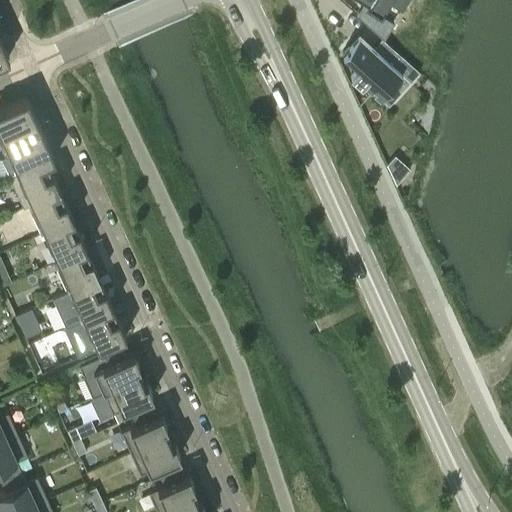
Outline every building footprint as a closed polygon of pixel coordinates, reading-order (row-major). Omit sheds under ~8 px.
[(365,0),(364,2),(380,13),(388,1),(402,9),(407,0),(365,0)] [(358,33),(342,51),(357,64),(351,71),(361,80),(379,97),(401,72),(410,80),(410,81),(419,70),(381,37),(373,46),(358,33)] [(0,60),(9,57),(0,37),(0,60)] [(0,108),(0,133),(36,117),(27,97),(0,108)] [(45,137),(36,117),(0,133),(0,143),(6,155),(10,153),(45,137)] [(6,155),(0,157),(0,180),(9,176),(18,172),(19,173),(45,161),(45,162),(54,157),(45,137),(10,153),(6,155)] [(410,168),(395,154),(386,163),(396,183),(410,168)] [(23,206),(28,204),(58,190),(58,191),(60,190),(52,171),(50,172),(45,162),(45,161),(19,173),(18,172),(9,176),(23,206)] [(41,233),(45,231),(71,219),(71,220),(73,219),(65,200),(63,201),(58,191),(58,190),(28,204),(41,233)] [(45,231),(58,259),(58,260),(84,248),(84,249),(86,248),(78,229),(76,230),(71,220),(71,219),(45,231)] [(89,259),(84,249),(84,248),(58,260),(58,259),(53,261),(67,290),(97,277),(97,278),(99,277),(91,258),(89,259)] [(67,290),(52,297),(65,326),(80,319),(110,306),(111,307),(113,306),(104,287),(102,288),(97,278),(97,277),(67,290)] [(33,305),(16,311),(25,332),(41,325),(33,305)] [(80,319),(65,326),(78,356),(93,349),(126,334),(117,316),(115,317),(111,307),(110,306),(80,319)] [(140,375),(136,366),(139,365),(133,352),(108,363),(103,353),(79,365),(83,374),(82,375),(92,397),(103,392),(103,391),(140,375)] [(92,397),(90,398),(99,418),(112,412),(113,412),(127,406),(128,405),(149,396),(152,394),(147,381),(143,383),(140,375),(103,391),(103,392),(92,397)] [(61,395),(53,399),(58,411),(67,407),(61,395)] [(0,440),(17,433),(7,411),(0,414),(0,440)] [(131,453),(167,435),(163,427),(167,425),(161,414),(122,434),(131,453)] [(91,418),(75,425),(80,437),(97,429),(91,418)] [(72,441),(80,437),(75,425),(67,429),(72,441)] [(0,478),(0,479),(21,470),(16,459),(27,454),(17,433),(0,440),(0,478)] [(167,435),(131,453),(140,473),(180,455),(174,441),(171,443),(167,435)] [(80,437),(72,441),(78,453),(86,450),(80,437)] [(0,491),(0,506),(2,511),(12,511),(46,497),(36,475),(26,480),(21,470),(0,479),(5,489),(0,491)] [(158,511),(194,496),(191,488),(194,486),(188,473),(148,491),(157,511),(158,511)] [(93,501),(101,498),(96,486),(87,489),(93,501)] [(158,511),(205,511),(201,502),(198,504),(194,496),(158,511)] [(53,511),(46,497),(12,511),(53,511)] [(101,498),(93,501),(97,511),(101,511),(107,510),(101,498)]
